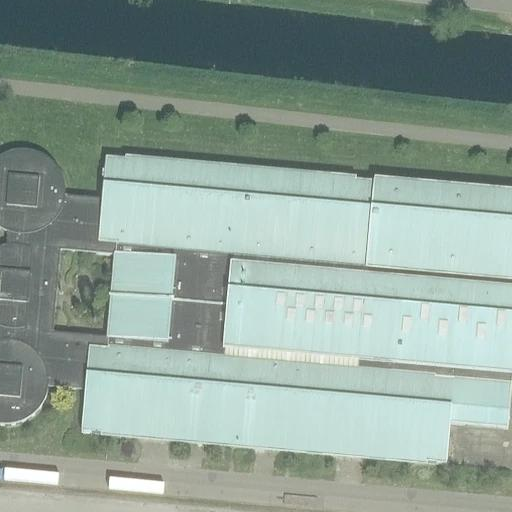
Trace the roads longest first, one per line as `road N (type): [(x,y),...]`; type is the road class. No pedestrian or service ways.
road 1 (unclassified): [(511,143),(0,86)]
road 2 (unclassified): [(511,511),(0,467)]
